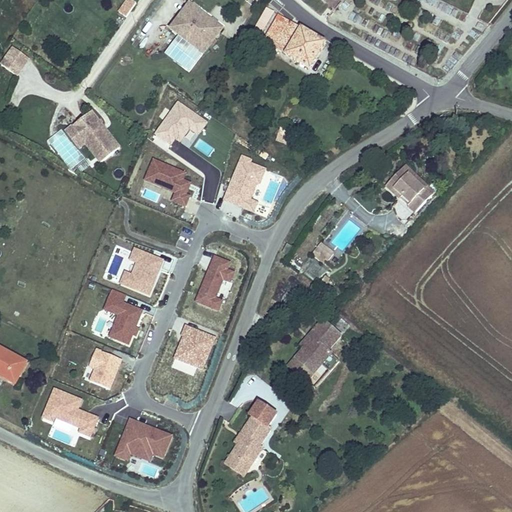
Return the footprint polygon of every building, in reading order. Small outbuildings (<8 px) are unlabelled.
[(126,0),(117,13),(125,18),(136,3),(131,0),(126,0)] [(340,0),(319,0),(330,10),(340,0)] [(167,29),(203,55),(224,28),(188,2),(167,29)] [(275,13),(266,8),(251,33),(261,39),(275,13)] [(465,20),(467,14),(448,8),(446,14),(465,20)] [(277,15),(262,40),(275,50),(292,24),(277,15)] [(309,71),(326,42),(292,24),(275,50),(309,71)] [(0,66),(18,78),(30,60),(12,48),(0,64),(0,66)] [(207,123),(179,104),(155,136),(172,147),(176,140),(190,150),(207,123)] [(121,148),(92,111),(62,133),(79,152),(85,147),(99,165),(121,148)] [(284,144),(289,131),(277,127),(273,140),(284,144)] [(261,185),(267,170),(250,163),(252,160),(243,157),(224,201),(247,211),(258,184),(261,185)] [(187,174),(153,160),(142,182),(174,194),(170,202),(185,209),(191,197),(187,195),(192,184),(184,180),(187,174)] [(394,180),(388,187),(398,196),(402,192),(415,204),(428,190),(420,184),(406,171),(410,167),(402,161),(388,175),(394,180)] [(424,180),(410,167),(406,171),(420,184),(424,180)] [(394,180),(388,175),(382,182),(388,187),(394,180)] [(398,196),(412,208),(415,204),(402,192),(398,196)] [(310,248),(323,258),(327,252),(315,243),(310,248)] [(163,263),(134,251),(130,260),(139,264),(133,277),(125,274),(122,284),(149,294),(163,263)] [(231,264),(213,257),(194,304),(218,314),(223,301),(216,299),(223,282),(230,285),(235,273),(229,270),(231,264)] [(127,296),(112,291),(104,311),(118,317),(109,338),(129,346),(133,336),(136,337),(138,331),(136,330),(143,312),(124,305),(127,296)] [(301,350),(285,368),(308,385),(333,356),(330,353),(344,337),(323,319),(298,346),(301,350)] [(215,338),(185,326),(169,366),(194,378),(197,370),(203,371),(215,338)] [(31,362),(0,346),(0,379),(16,388),(31,362)] [(122,362),(95,349),(86,370),(93,373),(88,382),(110,392),(122,362)] [(83,401),(54,390),(40,420),(54,424),(56,420),(78,429),(76,435),(90,441),(99,419),(79,411),(83,401)] [(269,429),(278,416),(257,401),(247,417),(250,419),(233,443),(236,447),(223,466),(244,480),(264,451),(261,448),(273,431),(269,429)] [(173,437),(129,419),(113,457),(128,462),(131,457),(150,463),(153,457),(163,461),(173,437)]
